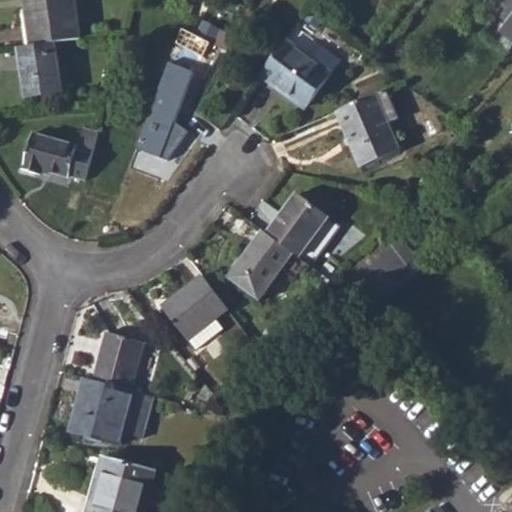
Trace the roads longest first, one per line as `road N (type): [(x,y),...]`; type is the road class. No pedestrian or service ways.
road 1 (residential): [(0,495),(60,269)]
road 2 (residential): [(60,269),(133,263),(166,244),(217,176),(241,162)]
